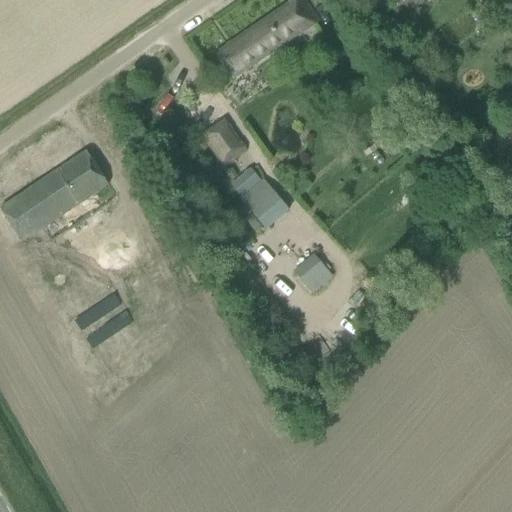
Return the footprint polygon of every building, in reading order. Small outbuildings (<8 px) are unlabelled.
[(293,0),(215,54),(227,70),(233,80),(319,22),(303,0),(293,0)] [(225,121),(202,136),(222,166),(246,150),(225,121)] [(108,185),(87,153),(1,209),(22,242),(108,185)] [(232,169),(225,173),(232,183),(239,178),(232,169)] [(252,170),(231,187),(241,199),(261,225),(284,206),(263,181),(262,183),(252,170)] [(97,279),(133,259),(116,229),(80,249),(97,279)] [(310,258),(297,272),(310,285),(324,271),(310,258)]
